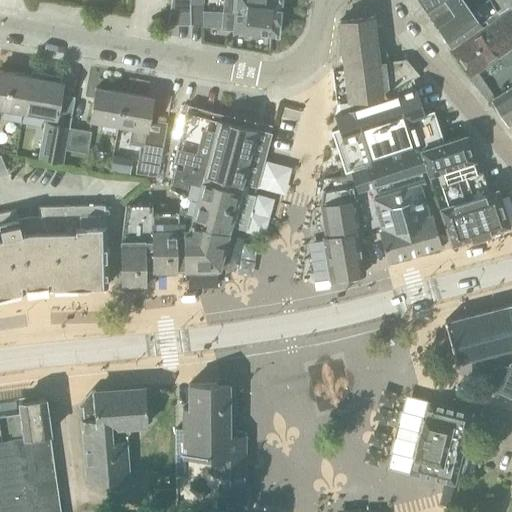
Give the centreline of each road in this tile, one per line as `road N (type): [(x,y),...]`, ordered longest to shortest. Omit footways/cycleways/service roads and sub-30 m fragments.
road 1 (tertiary): [(0,363),(288,327),(511,268)]
road 2 (residential): [(301,68),(263,75),(0,26)]
road 3 (residential): [(511,155),(382,0)]
road 4 (residential): [(298,190),(313,109),(301,68)]
